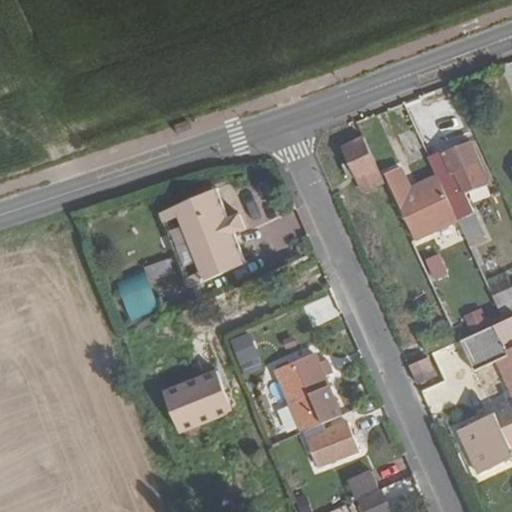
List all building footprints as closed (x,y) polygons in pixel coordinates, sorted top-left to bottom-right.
[(419,137),(459,126),(450,95),(411,106),(419,137)] [(366,191),(384,182),(364,138),(345,146),(351,160),(343,163),(349,175),(357,172),(366,191)] [(458,220),(468,243),(485,236),(471,206),(494,196),(470,143),(431,159),(439,176),(458,220)] [(401,167),(387,174),(416,239),(458,220),(439,176),(411,189),(401,167)] [(218,190),(160,213),(191,288),(248,264),(235,233),(247,228),(241,213),(229,218),(218,190)] [(434,234),(428,236),(431,243),(437,240),(434,234)] [(437,257),(426,261),(433,276),(444,271),(437,257)] [(167,259),(142,268),(156,303),(180,294),(167,259)] [(511,287),(493,296),(505,321),(511,317),(511,287)] [(509,352),(511,350),(511,317),(505,321),(485,330),(462,341),(476,371),(503,359),(510,355),(509,352)] [(457,328),(462,341),(485,330),(480,320),(457,328)] [(449,326),(422,338),(428,352),(455,340),(449,326)] [(248,333),(228,340),(237,364),(257,357),(248,333)] [(510,355),(503,359),(511,379),(511,389),(511,390),(511,350),(509,352),(510,355)] [(316,354),(277,370),(303,432),(324,423),(311,394),(330,386),(326,378),(320,363),(316,354)] [(438,375),(429,357),(411,365),(419,384),(438,375)] [(328,360),(320,363),(326,378),(334,375),(328,360)] [(218,371),(164,393),(181,431),(234,410),(218,371)] [(330,386),(311,394),(324,423),(342,416),(330,386)] [(511,401),(510,402),(494,409),(497,415),(459,432),(478,474),(511,457),(511,401)] [(303,432),(306,440),(327,431),(324,423),(303,432)] [(327,431),(306,440),(317,467),(359,451),(349,423),(327,431)] [(360,500),(380,491),(372,473),(348,483),(356,501),(360,500)] [(384,486),(390,507),(416,500),(411,479),(384,486)] [(388,511),(380,491),(360,500),(365,511),(388,511)]
